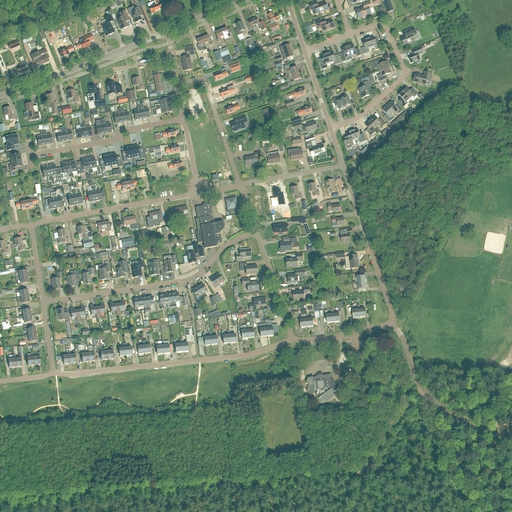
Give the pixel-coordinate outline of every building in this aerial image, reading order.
[(151,0),(154,6),(149,8),(151,13),(153,12),(154,13),(162,10),(159,4),(160,3),(158,0),(151,0)] [(393,11),(389,0),(388,0),(383,2),(387,13),(393,11)] [(318,5),(317,2),(309,5),(311,11),(315,9),(317,14),(328,10),(326,3),(318,5)] [(364,8),(357,11),(360,18),(370,14),(371,14),(374,13),(373,8),(372,8),(369,2),(362,5),(364,8)] [(135,23),(141,20),(140,17),(142,16),(141,13),(139,8),(133,10),(130,12),(135,23)] [(101,22),(103,26),(102,26),(104,32),(106,36),(114,33),(110,23),(113,21),(111,16),(109,11),(105,13),(107,17),(104,19),(105,20),(101,22)] [(128,26),(126,23),(125,19),(128,18),(125,11),(119,14),(120,18),(116,20),(121,30),(128,26)] [(269,19),(271,24),(268,25),(271,32),(279,28),(277,24),(276,25),(275,22),(280,20),(278,15),(274,17),(273,13),(268,15),(269,19)] [(259,24),(257,18),(249,21),(251,27),(257,25),(259,30),(261,29),(262,31),(267,29),(264,22),(259,24)] [(326,23),(324,19),(316,22),(318,29),(322,28),(324,32),(335,28),(332,20),(326,23)] [(235,31),(237,37),(243,34),(242,31),(245,30),(242,22),(236,24),(238,29),(235,31)] [(221,30),(223,36),(227,35),(228,38),(231,37),(230,34),(229,34),(227,28),(221,30)] [(417,35),(414,29),(408,31),(409,35),(409,36),(408,36),(406,37),(405,37),(401,39),(404,46),(408,44),(408,45),(415,42),(413,37),(417,35)] [(215,33),(218,39),(217,39),(218,42),(221,41),(220,37),(223,36),(221,30),(215,33)] [(79,40),(80,43),(80,44),(75,46),(76,50),(82,48),(83,49),(90,46),(89,43),(93,41),(91,34),(84,37),(84,38),(79,40)] [(21,39),(23,44),(32,40),(30,35),(21,39)] [(202,38),(205,44),(208,42),(210,46),(213,44),(212,41),(211,42),(208,36),(202,38)] [(374,37),(368,39),(371,48),(374,47),(375,51),(381,49),(379,42),(376,43),(374,37)] [(197,40),(199,46),(198,47),(199,50),(202,48),(201,45),(205,44),(202,38),(197,40)] [(248,47),(249,47),(250,50),(255,48),(254,45),(252,39),(245,42),(248,47)] [(371,48),(368,39),(362,41),(365,48),(361,49),(363,55),(369,53),(368,49),(371,48)] [(8,45),(10,50),(20,46),(18,41),(8,45)] [(353,45),(347,47),(351,56),(356,54),(357,57),(361,56),(358,48),(355,49),(353,45)] [(195,55),(193,48),(193,46),(185,47),(186,49),(187,56),(182,57),(184,71),(192,70),(190,56),(195,55)] [(74,51),(72,47),(66,49),(59,52),(61,58),(69,55),(68,53),(74,51)] [(351,56),(347,47),(342,49),(343,54),(340,55),(342,63),(346,61),(345,58),(351,56)] [(227,48),(219,51),(222,58),(224,64),(232,61),(229,55),(227,48)] [(418,56),(423,54),(420,48),(413,51),(414,54),(408,57),(411,63),(420,60),(418,56)] [(38,52),(43,65),(49,62),(47,56),(48,56),(45,49),(38,52)] [(287,59),(293,57),(291,51),(285,53),(286,56),(283,58),(284,61),(287,60),(287,59)] [(33,62),(34,61),(37,67),(43,65),(38,52),(31,55),(33,62)] [(333,52),(327,54),(330,63),(333,62),(335,66),(340,63),(338,58),(335,59),(333,52)] [(330,63),(327,54),(321,57),(323,63),(320,65),(322,70),(328,68),(327,65),(330,63)] [(28,66),(25,60),(19,63),(21,67),(20,67),(17,68),(17,69),(12,71),(14,74),(18,72),(19,74),(27,71),(25,66),(27,66),(28,66)] [(378,68),(380,71),(389,68),(387,62),(382,64),(381,60),(372,63),(375,69),(378,68)] [(389,68),(380,71),(381,75),(377,76),(379,82),(386,79),(385,76),(391,73),(389,68)] [(224,77),(229,76),(227,71),(222,73),(222,72),(214,75),(216,81),(224,78),(224,77)] [(430,82),(432,74),(424,72),(424,76),(415,75),(413,82),(418,83),(418,84),(425,86),(426,81),(430,82)] [(294,81),(300,79),(299,73),(292,75),(293,79),(290,80),(291,83),(295,82),(294,81)] [(140,86),(139,78),(132,79),(134,87),(137,86),(138,90),(144,89),(143,85),(140,86)] [(371,90),(368,82),(362,84),(363,88),(362,87),(359,88),(359,89),(362,98),(369,96),(367,91),(371,90)] [(115,95),(122,94),(120,86),(114,87),(114,83),(106,84),(108,95),(115,94),(115,95)] [(97,95),(95,86),(89,88),(90,95),(93,95),(94,99),(100,98),(100,94),(97,95)] [(234,92),(233,88),(228,90),(228,89),(220,92),(222,98),(230,95),(229,94),(234,92)] [(406,88),(403,92),(409,100),(413,97),(414,98),(418,95),(412,88),(409,91),(406,88)] [(296,93),(291,94),(288,95),(289,99),(293,98),(295,97),(295,99),(298,98),(298,97),(306,95),(304,89),(296,92),(296,93)] [(67,99),(68,104),(73,103),(79,102),(78,98),(75,99),(74,91),(67,92),(68,99),(67,99)] [(132,96),(131,92),(126,92),(128,102),(133,101),(136,100),(135,96),(132,96)] [(409,100),(403,92),(399,95),(401,98),(398,101),(404,107),(408,104),(406,102),(409,100)] [(345,97),(342,98),(345,108),(345,107),(351,105),(349,99),(351,98),(349,93),(344,94),(345,97)] [(46,96),(47,104),(49,113),(52,112),(53,115),(57,114),(58,119),(60,118),(58,109),(56,109),(55,106),(57,106),(56,103),(54,103),(52,95),(46,96)] [(345,108),(342,98),(342,99),(339,101),(338,98),(333,100),(335,105),(338,104),(340,110),(345,108)] [(155,106),(155,108),(171,105),(169,99),(159,101),(160,105),(158,106),(158,105),(155,106)] [(387,106),(394,115),(397,112),(398,114),(403,111),(397,105),(395,107),(391,102),(387,106)] [(25,105),(26,112),(28,112),(29,121),(39,119),(38,112),(33,113),(31,104),(25,105)] [(142,104),(140,105),(142,119),(149,118),(148,109),(142,110),(142,108),(143,108),(142,104)] [(142,119),(140,105),(139,105),(137,105),(137,106),(137,109),(138,109),(139,110),(133,111),(135,120),(142,119)] [(157,115),(156,111),(159,110),(161,109),(161,114),(172,112),(171,105),(155,108),(151,109),(152,116),(157,115)] [(240,109),(239,105),(234,107),(233,106),(226,109),(228,114),(235,112),(235,111),(240,109)] [(62,108),(63,115),(71,113),(70,106),(62,108)] [(394,115),(387,106),(382,110),(386,115),(384,117),(389,123),(394,119),(392,117),(394,115)] [(304,115),(312,112),(310,107),(302,109),(302,110),(297,112),(299,116),(303,114),(304,115)] [(12,116),(10,108),(3,109),(5,116),(8,116),(9,120),(15,119),(14,116),(12,116)] [(123,108),(120,109),(123,123),(130,122),(128,112),(123,113),(123,112),(123,108)] [(123,123),(120,109),(117,109),(118,113),(119,113),(119,114),(114,115),(116,124),(123,123)] [(238,122),(231,124),(234,132),(245,128),(244,123),(247,122),(245,116),(237,118),(238,122)] [(375,117),(370,121),(376,128),(379,125),(381,128),(386,124),(380,118),(378,120),(375,117)] [(95,121),(96,126),(97,136),(104,134),(102,120),(99,121),(95,121)] [(105,120),(102,120),(104,134),(111,133),(110,124),(105,125),(104,123),(105,123),(105,120)] [(376,128),(370,121),(365,125),(368,129),(366,131),(370,136),(375,132),(373,130),(376,128)] [(305,132),(307,132),(307,133),(310,132),(310,131),(317,129),(315,122),(304,125),(305,126),(303,127),(303,128),(304,131),(305,132)] [(85,123),(82,124),(85,138),(92,137),(90,127),(85,128),(85,127),(85,123)] [(76,127),(76,130),(78,139),(85,138),(82,124),(79,124),(80,126),(76,127)] [(65,142),(62,127),(60,128),(60,132),(61,131),(61,133),(56,134),(58,143),(65,142)] [(65,127),(62,127),(65,142),(72,140),(70,131),(65,132),(65,131),(66,130),(65,127)] [(262,134),(260,131),(259,127),(250,131),(252,137),(262,134)] [(357,129),(352,132),(355,140),(358,139),(360,143),(366,141),(363,134),(360,135),(357,129)] [(45,145),(43,131),(40,132),(41,135),(42,136),(37,137),(38,147),(45,145)] [(45,131),(43,131),(45,145),(52,144),(51,135),(46,136),(45,134),(46,134),(45,131)] [(345,141),(347,147),(348,149),(352,148),(351,147),(354,146),(352,141),(355,140),(352,132),(346,134),(347,137),(348,139),(345,141)] [(18,139),(17,135),(6,137),(7,146),(6,146),(7,151),(14,150),(14,149),(13,149),(13,145),(18,144),(17,140),(18,139)] [(307,150),(309,149),(312,157),(319,154),(319,155),(326,154),(325,151),(325,152),(322,144),(312,147),(310,141),(314,139),(313,136),(305,139),(306,142),(307,150)] [(137,145),(131,146),(133,158),(140,157),(140,160),(144,159),(142,149),(138,150),(137,145)] [(126,152),(122,153),(123,163),(127,162),(127,159),(133,158),(131,146),(125,148),(126,152)] [(289,158),(290,158),(291,161),(303,158),(302,149),(299,149),(288,151),(289,158)] [(245,158),(246,167),(251,166),(251,165),(257,164),(256,158),(261,157),(260,152),(254,153),(255,156),(245,158)] [(10,159),(11,162),(21,160),(20,154),(13,156),(12,153),(6,154),(7,160),(10,159)] [(115,153),(109,155),(111,166),(118,165),(118,168),(122,167),(120,157),(116,158),(115,153)] [(268,164),(281,162),(279,153),(267,155),(268,157),(267,157),(268,164)] [(103,160),(99,161),(101,171),(105,170),(105,167),(111,166),(109,155),(103,156),(103,160)] [(94,158),(88,159),(90,174),(93,174),(93,170),(92,170),(92,169),(96,168),(94,158)] [(83,167),(79,168),(80,174),(84,174),(83,170),(87,170),(88,171),(87,171),(88,175),(90,174),(88,159),(81,160),(83,167)] [(21,160),(11,162),(11,165),(8,166),(10,172),(15,170),(15,168),(22,166),(21,160)] [(74,161),(68,162),(71,178),(74,177),(73,176),(73,174),(72,174),(72,173),(76,172),(77,175),(80,174),(79,168),(76,169),(75,163),(74,161)] [(68,162),(61,164),(62,168),(63,174),(64,178),(68,178),(71,178),(68,162)] [(55,165),(48,166),(51,182),(54,181),(53,177),(52,178),(52,176),(57,175),(55,165)] [(51,182),(48,166),(42,167),(44,178),(48,177),(48,178),(48,182),(51,182)] [(331,193),(337,192),(337,188),(334,189),(333,180),(326,181),(327,189),(330,188),(331,193)] [(133,181),(127,182),(128,190),(134,189),(133,186),(138,185),(138,181),(133,181)] [(128,190),(127,182),(121,183),(116,184),(116,185),(117,189),(122,188),(123,191),(128,190)] [(314,196),(319,195),(319,192),(316,192),(315,184),(308,185),(310,192),(313,192),(314,196)] [(95,185),(93,186),(95,201),(102,200),(100,190),(96,191),(95,189),(96,189),(95,185)] [(95,201),(93,186),(90,186),(90,190),(91,190),(91,191),(87,192),(89,203),(95,201)] [(298,196),(297,187),(290,188),(292,196),(295,195),(295,200),(301,198),(301,195),(298,196)] [(76,189),(73,190),(76,205),(82,204),(80,193),(76,194),(76,193),(76,189)] [(76,205),(73,190),(70,190),(71,194),(72,195),(67,196),(69,206),(76,205)] [(281,199),(279,190),(273,192),(274,199),(277,198),(278,203),(284,202),(283,198),(281,199)] [(50,210),(56,209),(53,193),(51,194),(51,197),(52,197),(52,199),(48,199),(50,210)] [(53,193),(56,209),(63,207),(61,197),(56,198),(56,196),(57,196),(56,193),(53,193)] [(235,198),(226,200),(228,210),(226,210),(227,214),(240,211),(239,206),(237,206),(235,198)] [(31,200),(26,201),(27,209),(33,208),(32,205),(37,204),(37,200),(32,201),(31,200)] [(27,209),(26,201),(20,202),(20,203),(15,204),(16,208),(21,207),(22,210),(27,209)] [(311,206),(312,207),(310,209),(312,211),(314,210),(314,209),(319,204),(320,204),(317,201),(311,206)] [(331,206),(331,203),(328,204),(328,210),(333,209),(333,212),(341,211),(340,205),(331,206)] [(314,209),(314,210),(316,214),(322,209),(320,206),(319,204),(314,209)] [(195,219),(196,227),(197,232),(196,232),(198,243),(203,242),(204,249),(206,249),(214,247),(217,247),(216,244),(222,243),(220,232),(221,232),(222,231),(222,230),(223,230),(223,229),(224,228),(224,227),(224,226),(224,225),(224,224),(223,222),(217,223),(213,221),(211,207),(210,205),(206,205),(202,205),(202,206),(195,207),(195,210),(197,219),(195,219)] [(186,207),(174,209),(176,216),(182,215),(183,217),(188,216),(186,207)] [(162,221),(161,212),(148,214),(150,221),(158,219),(159,222),(162,221)] [(135,217),(122,219),(123,226),(129,225),(130,224),(132,231),(139,229),(136,217),(135,218),(135,217)] [(336,219),(336,217),(332,218),(333,224),(338,223),(338,226),(346,224),(345,218),(336,219)] [(107,231),(110,231),(109,221),(97,224),(98,230),(106,229),(107,231)] [(283,235),(283,233),(287,232),(286,224),(274,226),(275,234),(279,233),(279,235),(280,236),(282,236),(283,235)] [(80,227),(77,228),(78,235),(79,239),(82,239),(88,238),(87,234),(85,235),(83,226),(80,227)] [(168,236),(166,228),(157,229),(157,233),(158,238),(168,236)] [(346,235),(346,233),(347,233),(346,229),(339,231),(341,235),(342,242),(351,241),(350,234),(346,235)] [(63,230),(56,231),(58,239),(58,243),(60,243),(62,243),(68,242),(67,238),(65,239),(63,230)] [(22,247),(20,238),(14,239),(15,247),(18,246),(19,251),(25,250),(24,246),(22,247)] [(88,238),(82,239),(83,242),(84,248),(92,247),(91,240),(89,241),(88,238)] [(132,238),(126,239),(127,247),(134,246),(132,238)] [(184,264),(188,263),(188,264),(196,262),(194,255),(198,254),(199,257),(201,257),(203,255),(202,248),(198,249),(197,243),(196,239),(192,240),(192,243),(193,250),(186,251),(186,253),(187,256),(183,257),(184,264)] [(292,251),(292,248),(299,247),(299,244),(297,244),(296,239),(289,239),(290,243),(280,243),(281,249),(279,249),(280,253),(285,253),(285,251),(292,251)] [(235,255),(236,261),(241,261),(241,258),(250,257),(249,249),(239,250),(239,254),(235,255)] [(286,259),(286,268),(297,267),(296,262),(303,261),(302,255),(296,256),(296,259),(286,259)] [(164,264),(160,264),(160,267),(164,267),(165,273),(174,272),(173,264),(176,263),(175,256),(171,257),(170,256),(163,257),(163,262),(164,264)] [(349,257),(350,269),(359,268),(357,256),(349,257)] [(153,265),(148,266),(150,276),(158,275),(157,270),(157,268),(160,267),(160,264),(160,263),(159,260),(153,261),(153,265)] [(116,269),(116,270),(117,279),(125,278),(124,274),(124,271),(127,271),(126,263),(126,261),(119,262),(119,264),(120,268),(116,269)] [(138,261),(132,262),(132,267),(133,278),(141,277),(140,268),(144,268),(143,261),(138,262),(138,261)] [(246,267),(246,263),(239,264),(240,270),(245,270),(246,275),(257,274),(256,266),(246,267)] [(102,265),(97,266),(98,270),(99,271),(99,276),(99,281),(100,281),(109,280),(107,273),(111,272),(110,267),(110,265),(105,266),(103,267),(102,265)] [(82,274),(84,285),(92,284),(90,276),(95,275),(94,269),(88,270),(88,273),(82,274)] [(297,276),(301,276),(306,276),(305,271),(296,272),(296,274),(287,275),(288,283),(298,282),(297,276)] [(67,277),(68,287),(76,286),(75,280),(79,279),(78,272),(70,273),(71,276),(67,277)] [(51,280),(52,290),(60,288),(59,279),(62,279),(61,273),(56,273),(57,279),(51,280)] [(218,274),(214,276),(219,285),(224,282),(218,274)] [(219,285),(214,276),(209,279),(214,288),(219,285)] [(353,283),(353,285),(358,284),(366,283),(365,276),(357,277),(357,282),(353,283)] [(249,282),(248,279),(241,280),(242,286),(247,285),(247,291),(258,290),(257,282),(249,282)] [(202,283),(197,287),(205,299),(205,300),(207,298),(204,293),(207,291),(202,283)] [(358,284),(353,285),(354,289),(354,291),(359,290),(366,289),(366,283),(358,284)] [(191,290),(197,298),(196,299),(200,305),(203,303),(204,303),(202,301),(203,301),(205,300),(205,299),(197,287),(191,290)] [(293,292),(293,300),(304,299),(304,294),(310,294),(309,288),(303,288),(304,292),(293,292)] [(171,294),(165,295),(166,304),(170,304),(170,309),(174,309),(171,294)] [(218,294),(214,297),(218,303),(222,301),(218,294)] [(146,298),(139,299),(141,308),(144,308),(145,313),(145,318),(148,318),(148,317),(148,313),(146,298)] [(264,299),(264,298),(253,299),(253,305),(249,305),(250,310),(256,309),(256,306),(265,306),(265,302),(266,301),(266,300),(265,299),(264,299)] [(120,304),(117,305),(118,316),(120,316),(120,311),(125,311),(123,301),(120,301),(120,304)] [(118,316),(117,305),(113,305),(113,302),(109,303),(110,312),(110,313),(111,313),(115,312),(116,316),(118,316)] [(96,319),(97,323),(99,323),(99,319),(98,319),(97,308),(93,308),(93,305),(89,306),(91,316),(95,315),(96,319)] [(357,306),(358,310),(359,310),(359,318),(366,317),(365,309),(360,310),(360,305),(357,306)] [(359,310),(358,310),(354,310),(353,306),(351,306),(352,311),(353,318),(359,318),(359,310)] [(80,310),(77,311),(78,322),(81,322),(80,317),(85,316),(83,307),(80,307),(80,310)] [(78,322),(77,311),(73,311),(73,308),(70,309),(71,318),(75,318),(76,322),(78,322)] [(63,309),(55,311),(56,318),(59,317),(59,321),(60,321),(66,320),(68,319),(68,320),(68,313),(64,314),(63,309)] [(331,310),(331,314),(332,314),(333,323),(339,322),(339,314),(334,314),(333,310),(331,310)] [(327,323),(333,323),(332,314),(331,314),(327,315),(327,311),(325,311),(325,315),(326,315),(326,318),(327,323)] [(301,328),(307,327),(306,319),(305,319),(302,320),(301,315),(299,315),(299,320),(300,320),(301,328)] [(306,319),(307,327),(314,327),(313,319),(308,319),(307,315),(305,315),(305,319),(306,319)] [(266,329),(267,337),(273,336),(272,328),(267,329),(266,324),(264,324),(265,329),(266,329)] [(260,337),(267,337),(266,329),(265,329),(261,329),(261,325),(258,325),(259,330),(260,330),(260,337)] [(247,330),(248,339),(254,338),(253,330),(248,330),(248,326),(246,326),(246,331),(247,330)] [(238,338),(242,338),(242,339),(248,339),(247,330),(246,331),(242,331),(242,327),(240,327),(237,327),(238,338)] [(229,335),(230,343),(236,343),(235,334),(230,335),(230,330),(227,331),(228,335),(229,335)] [(223,344),(230,343),(229,335),(228,335),(224,336),(223,331),(221,331),(222,336),(223,344)] [(210,337),(211,345),(217,345),(216,336),(212,337),(211,332),(209,333),(209,337),(210,337)] [(205,346),(211,345),(210,337),(209,337),(206,338),(205,333),(203,333),(203,338),(204,338),(205,346)] [(182,340),(180,340),(180,345),(181,345),(182,352),(188,352),(188,344),(183,345),(182,340)] [(176,353),(182,352),(181,345),(180,345),(176,345),(176,341),(173,341),(174,346),(175,346),(176,353)] [(144,347),(143,347),(139,347),(138,342),(136,342),(137,347),(138,347),(138,355),(145,354),(144,347)] [(142,342),(143,347),(144,347),(145,354),(151,353),(150,346),(145,346),(145,342),(142,342)] [(163,342),(161,342),(161,347),(163,347),(163,354),(170,354),(169,346),(164,346),(163,342)] [(124,344),(124,349),(125,348),(126,356),(132,355),(131,348),(127,348),(126,343),(124,344)] [(157,355),(163,354),(163,347),(161,347),(158,347),(157,343),(155,343),(155,348),(156,347),(157,355)] [(125,348),(124,349),(120,349),(120,344),(118,344),(118,349),(119,349),(120,357),(126,356),(125,348)] [(332,398),(335,394),(333,392),(339,388),(333,380),(331,380),(330,374),(317,376),(314,378),(313,377),(308,377),(306,382),(309,386),(307,391),(310,395),(315,394),(321,403),(326,402),(332,398)]
